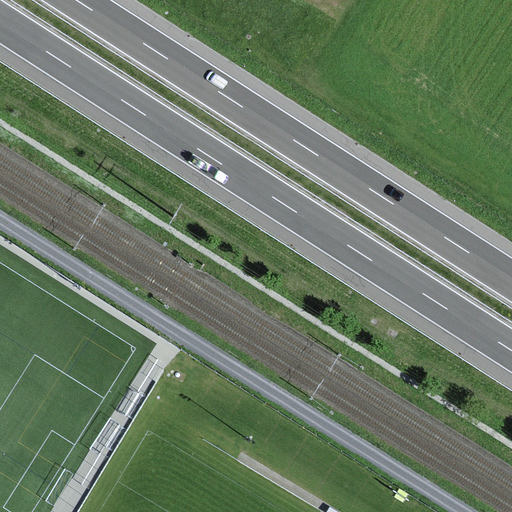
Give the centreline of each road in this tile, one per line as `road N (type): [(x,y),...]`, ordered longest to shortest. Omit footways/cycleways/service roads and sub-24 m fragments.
road 1 (motorway): [(0,21),(511,350)]
road 2 (track): [(453,511),(0,223)]
road 3 (motorway): [(511,279),(74,0)]
